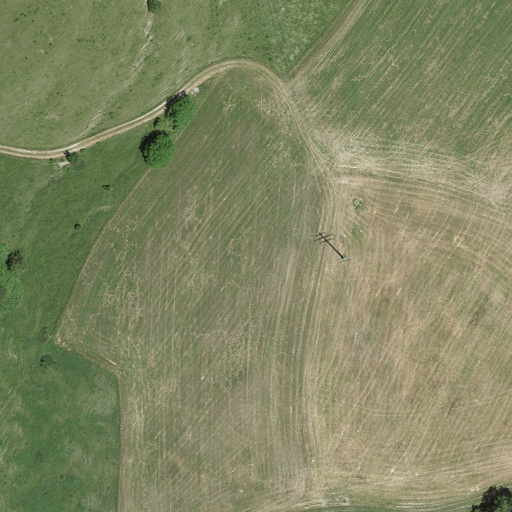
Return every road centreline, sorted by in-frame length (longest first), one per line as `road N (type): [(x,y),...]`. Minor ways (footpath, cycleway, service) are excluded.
road 1 (track): [(329,178),(274,81),(247,64),(213,70),(149,116),(74,148),(0,148)]
road 2 (track): [(511,484),(445,510),(318,502),(269,511)]
